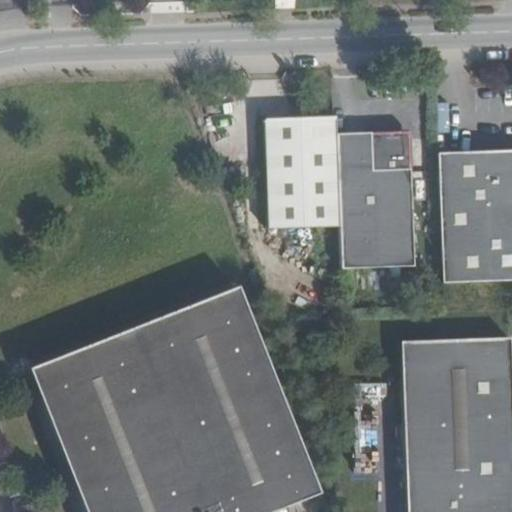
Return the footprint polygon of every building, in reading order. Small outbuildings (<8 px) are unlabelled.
[(332,132),(332,114),(261,117),(263,223),(336,222),(332,132)] [(336,222),(338,267),(410,264),(405,130),(332,132),(336,222)] [(511,151),(433,154),(438,283),(511,280),(511,151)] [(266,511),(313,493),(231,286),(22,369),(78,511),(266,511)] [(511,511),(511,457),(507,337),(398,341),(403,511),(511,511)]
